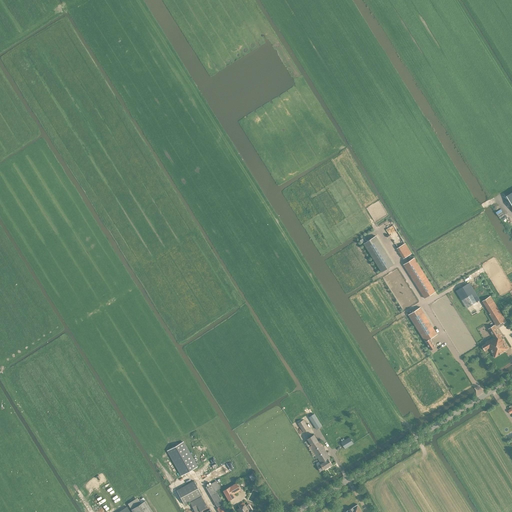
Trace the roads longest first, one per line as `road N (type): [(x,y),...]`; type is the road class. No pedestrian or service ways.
road 1 (unclassified): [(298,511),(511,377)]
road 2 (unknown): [(481,396),(379,229)]
